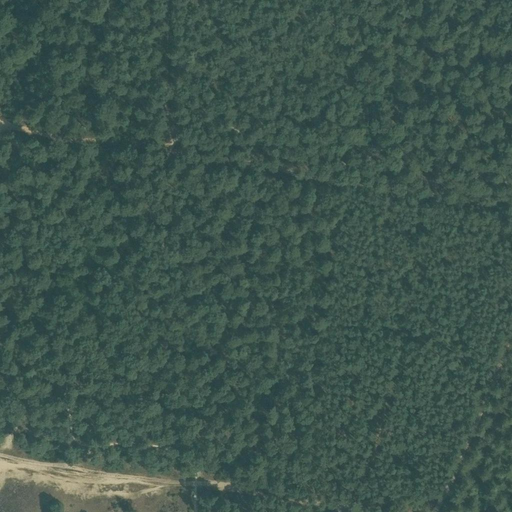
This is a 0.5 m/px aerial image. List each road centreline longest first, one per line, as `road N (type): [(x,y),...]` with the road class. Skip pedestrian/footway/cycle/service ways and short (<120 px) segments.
road 1 (track): [(0,117),(511,202)]
road 2 (track): [(381,511),(0,451)]
road 3 (track): [(511,326),(435,511)]
road 4 (track): [(158,0),(161,142)]
